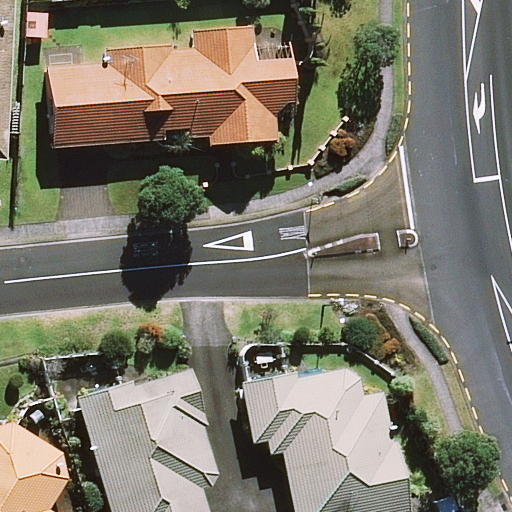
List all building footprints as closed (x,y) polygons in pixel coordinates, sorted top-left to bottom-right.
[(0,0),(0,158),(10,0),(0,0)] [(44,68),(48,147),(203,140),(204,146),(274,143),(272,103),(286,103),(284,62),(248,64),(247,30),(188,33),(189,46),(102,51),(102,65),(44,68)] [(277,453),(289,511),(405,511),(391,442),(388,443),(378,392),(358,396),(354,378),(340,368),(293,378),(291,372),(245,381),(236,383),(248,444),(263,441),(266,456),(277,453)] [(127,381),(73,397),(107,511),(204,511),(197,489),(207,486),(213,475),(199,427),(203,426),(186,369),(129,386),(127,381)] [(0,511),(46,511),(44,510),(63,479),(56,453),(10,424),(0,426),(0,511)]
